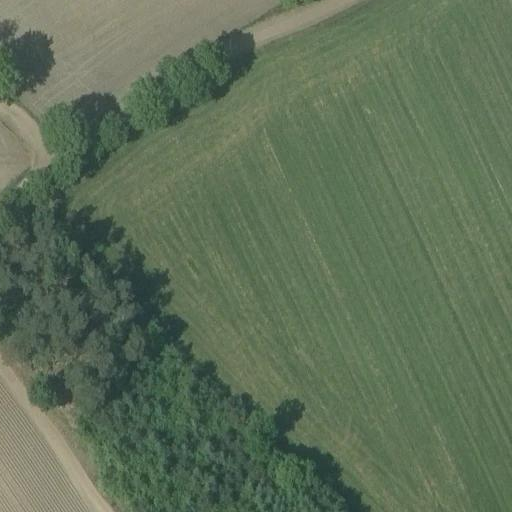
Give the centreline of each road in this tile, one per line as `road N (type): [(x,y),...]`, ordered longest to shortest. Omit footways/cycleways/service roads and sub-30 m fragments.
road 1 (track): [(52,167),(176,77),(326,0)]
road 2 (track): [(92,511),(0,375)]
